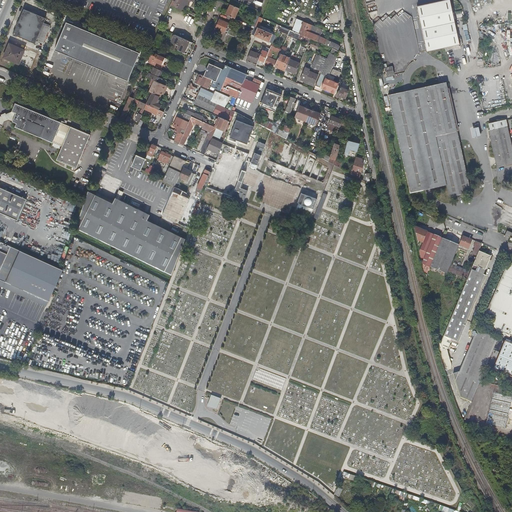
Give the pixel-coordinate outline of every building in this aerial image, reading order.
[(173,0),(170,5),(184,12),(187,5),(189,5),(190,1),(187,0),(176,0),(176,2),(173,0)] [(427,52),(460,45),(450,0),(449,0),(418,7),(427,52)] [(230,5),(225,15),(227,16),(234,19),(238,8),(230,5)] [(46,19),(24,9),(13,35),(35,44),(37,39),(38,40),(42,42),(43,42),(50,26),(44,23),(46,19)] [(256,23),(259,17),(254,15),(250,25),(254,27),(256,23)] [(227,16),(226,18),(230,19),(229,21),(241,26),(241,25),(243,22),(234,19),(227,16)] [(215,28),(215,29),(225,32),(228,23),(219,19),(215,28)] [(65,22),(53,50),(127,80),(139,53),(65,22)] [(250,25),(243,22),(241,25),(243,26),(253,30),(254,27),(250,25)] [(307,29),(309,24),(303,22),(299,31),(305,34),(307,29)] [(287,35),(289,30),(279,26),(277,31),(287,35)] [(256,31),(254,36),(269,42),(272,34),(265,31),(266,29),(262,28),(261,29),(257,28),(256,31)] [(307,29),(305,34),(299,31),(298,34),(300,34),(306,37),(309,32),(307,29)] [(309,32),(306,37),(310,39),(325,45),(327,40),(309,32)] [(298,39),(308,44),(310,39),(306,37),(300,34),(298,39)] [(180,45),(179,46),(179,48),(187,52),(189,48),(190,45),(191,43),(175,35),(172,41),(176,43),(180,45)] [(327,43),(326,46),(331,48),(331,47),(338,51),(340,46),(331,42),(330,44),(327,43)] [(9,44),(3,58),(18,64),(23,50),(9,44)] [(274,49),(270,48),(269,48),(268,53),(266,56),(264,62),(263,64),(267,66),(269,66),(272,68),(275,60),(270,58),(274,49)] [(327,59),(326,59),(323,67),(321,71),(320,74),(315,86),(319,87),(326,73),(329,74),(336,56),(334,55),(336,50),(332,49),(330,53),(329,53),(327,59)] [(268,53),(264,51),(261,50),(260,55),(250,51),(247,59),(251,61),(252,61),(257,63),(258,60),(264,62),(266,56),(268,53)] [(164,57),(150,51),(145,62),(150,65),(161,70),(163,65),(161,64),(164,57)] [(280,67),(285,69),(289,59),(290,58),(279,54),(274,67),(279,69),(280,67)] [(311,67),(318,70),(320,66),(323,67),(326,59),(316,54),(311,67)] [(300,63),(289,59),(285,69),(292,72),(295,74),(300,63)] [(209,63),(203,76),(213,80),(216,82),(222,69),(209,63)] [(223,69),(222,69),(216,82),(214,88),(237,98),(237,97),(245,79),(247,75),(225,65),(223,69)] [(148,77),(160,83),(162,79),(160,78),(158,77),(161,71),(161,70),(153,66),(148,77)] [(387,77),(394,75),(393,67),(385,68),(387,77)] [(305,81),(314,85),(318,75),(309,71),(309,70),(305,68),(301,79),(305,81)] [(202,77),(202,76),(199,74),(195,83),(207,88),(211,80),(202,77)] [(247,80),(245,79),(237,97),(253,104),(261,86),(260,86),(262,82),(255,79),(253,83),(251,87),(245,85),(247,80)] [(321,88),(336,94),(339,87),(339,86),(337,86),(338,84),(334,82),(327,79),(326,79),(325,79),(321,88)] [(162,92),(164,93),(167,86),(154,80),(149,92),(160,97),(161,94),(162,92)] [(347,84),(341,82),(339,86),(339,87),(340,87),(336,96),(341,98),(341,96),(342,95),(346,97),(348,91),(347,84)] [(450,198),(472,193),(447,83),(389,95),(411,193),(448,185),(450,198)] [(282,94),(267,87),(260,104),(275,111),(282,94)] [(199,93),(198,95),(217,104),(225,107),(229,98),(214,91),(212,93),(201,88),(200,91),(199,93)] [(217,105),(217,104),(198,95),(195,102),(193,105),(220,117),(229,121),(230,122),(233,113),(217,105)] [(141,111),(143,111),(144,109),(146,104),(132,98),(129,96),(120,117),(123,119),(127,112),(129,108),(131,108),(133,104),(132,103),(133,101),(137,103),(136,105),(137,105),(137,106),(142,108),(141,111)] [(148,99),(146,104),(159,110),(161,105),(156,103),(158,99),(150,96),(149,99),(148,99)] [(195,102),(182,96),(180,99),(193,105),(195,102)] [(295,99),(290,97),(285,109),(284,112),(289,114),(292,107),(292,106),(293,106),(295,103),(293,102),(295,99)] [(17,113),(13,122),(15,123),(18,124),(16,127),(54,143),(63,147),(59,156),(58,160),(64,163),(66,164),(75,167),(77,168),(92,135),(16,103),(13,112),(17,113)] [(144,109),(162,117),(164,112),(159,110),(146,104),(144,109)] [(302,118),(306,120),(309,110),(303,107),(303,109),(298,107),(297,111),(294,117),(301,120),(302,118)] [(316,112),(309,110),(306,120),(310,121),(309,123),(316,125),(319,118),(320,115),(316,114),(316,112)] [(17,113),(13,112),(0,116),(0,125),(2,127),(3,123),(9,120),(13,122),(17,113)] [(195,123),(203,127),(205,122),(201,121),(193,117),(191,116),(190,120),(189,120),(195,123)] [(334,123),(340,125),(342,121),(342,120),(331,116),(328,125),(327,128),(329,128),(330,126),(329,126),(330,123),(334,124),(334,123)] [(224,131),(229,121),(220,117),(218,120),(216,119),(214,123),(217,124),(215,127),(216,128),(223,131),(224,131)] [(178,132),(174,142),(179,144),(183,134),(185,130),(184,130),(187,123),(177,118),(174,125),(177,127),(175,131),(178,132)] [(195,125),(195,123),(189,120),(185,130),(183,134),(179,144),(183,146),(190,130),(190,129),(192,124),(195,125)] [(254,127),(236,120),(229,138),(247,144),(254,127)] [(278,128),(272,125),(269,124),(265,122),(259,120),(257,124),(265,127),(270,130),(273,131),(272,132),(276,134),(277,131),(278,128)] [(491,130),(490,131),(498,168),(511,165),(511,140),(508,120),(492,124),(490,126),(491,130)] [(211,130),(210,132),(207,138),(201,152),(205,154),(207,148),(210,140),(214,132),(216,128),(215,127),(208,124),(207,123),(205,123),(205,122),(203,127),(211,130)] [(478,126),(471,128),(473,138),(480,136),(478,126)] [(282,133),(277,131),(276,134),(286,139),(287,136),(282,133)] [(360,143),(347,140),(343,154),(347,155),(348,151),(347,150),(347,149),(348,149),(350,150),(357,151),(360,143)] [(213,141),(209,149),(218,152),(221,145),(213,141)] [(265,144),(258,141),(256,146),(259,147),(257,153),(254,152),(249,166),(256,169),(265,144)] [(157,146),(152,144),(147,154),(152,156),(157,146)] [(334,159),(335,160),(338,149),(337,149),(338,145),(337,144),(334,144),(329,158),(334,159)] [(172,155),(168,154),(166,153),(162,151),(158,159),(168,163),(172,155)] [(329,157),(326,155),(318,153),(317,156),(327,162),(329,158),(329,157)] [(140,170),(141,169),(145,159),(136,155),(131,166),(140,170)] [(187,160),(174,155),(174,156),(170,164),(167,171),(163,180),(175,186),(179,176),(184,167),(185,164),(187,160)] [(362,159),(355,157),(350,174),(358,178),(362,168),(359,167),(361,163),(362,159)] [(334,159),(329,158),(327,162),(339,168),(340,168),(342,159),(338,158),(337,160),(336,163),(333,162),(334,159)] [(187,168),(184,167),(179,176),(188,180),(187,183),(191,185),(195,174),(192,172),(192,171),(187,168)] [(196,190),(201,192),(210,171),(205,170),(196,190)] [(232,197),(244,201),(248,190),(240,187),(242,182),(238,180),(232,197)] [(0,186),(0,211),(18,220),(27,199),(0,186)] [(180,194),(182,190),(175,186),(173,191),(180,194)] [(205,190),(231,200),(232,197),(206,187),(205,190)] [(114,203),(88,190),(76,227),(172,274),(185,238),(149,220),(152,215),(116,197),(114,203)] [(188,193),(187,192),(182,190),(180,194),(173,191),(162,215),(178,223),(190,197),(187,196),(188,193)] [(317,199),(301,193),(297,202),(313,209),(317,199)] [(27,201),(19,218),(22,219),(30,202),(27,201)] [(428,266),(441,237),(414,226),(417,240),(422,242),(419,250),(422,263),(428,266)] [(459,245),(458,245),(457,248),(467,252),(472,240),(463,237),(459,245)] [(458,245),(442,238),(430,266),(446,273),(458,245)] [(0,249),(8,253),(11,246),(0,241),(0,249)] [(473,254),(477,256),(479,251),(482,244),(475,241),(474,245),(476,246),(473,254)] [(11,246),(8,253),(17,257),(20,251),(11,246)] [(59,276),(63,269),(20,251),(17,257),(59,276)] [(491,256),(479,251),(477,256),(470,271),(469,275),(467,279),(442,337),(448,340),(454,342),(455,340),(457,341),(485,276),(483,275),(491,256)] [(0,282),(5,285),(17,257),(8,253),(0,271),(0,282)] [(5,285),(47,304),(59,276),(17,257),(5,285)] [(488,327),(490,328),(509,336),(511,337),(511,263),(509,262),(485,317),(491,320),(488,327)] [(449,267),(469,275),(470,271),(451,263),(449,267)] [(469,275),(449,267),(447,271),(467,279),(469,275)] [(47,304),(5,285),(0,282),(0,283),(47,305),(47,304)] [(509,336),(490,328),(489,330),(508,338),(509,336)] [(460,399),(471,402),(471,401),(480,381),(485,370),(498,338),(477,330),(459,371),(452,374),(460,399)] [(442,337),(438,347),(441,358),(445,371),(451,369),(444,347),(445,347),(448,340),(442,337)] [(502,340),(498,338),(485,370),(489,371),(490,368),(511,377),(511,343),(504,341),(499,352),(498,352),(502,340)] [(486,423),(505,427),(511,398),(511,396),(494,392),(486,423)] [(211,407),(217,409),(220,399),(211,395),(210,399),(214,400),(211,407)]
